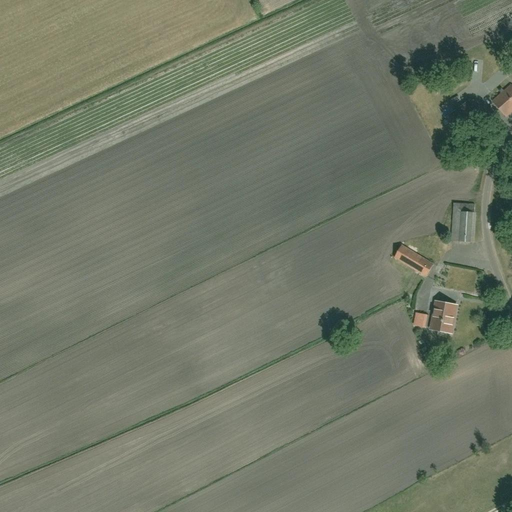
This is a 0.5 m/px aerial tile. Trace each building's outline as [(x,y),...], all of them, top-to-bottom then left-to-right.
[(507,118),(511,112),(511,84),(511,85),(493,102),(507,118)] [(481,136),(493,129),(485,115),(483,116),(471,100),(446,118),(457,134),(474,122),(477,126),(476,127),(481,136)] [(474,244),(477,213),(475,213),(475,205),(454,203),(451,242),(474,244)] [(427,277),(434,265),(402,246),(395,258),(427,277)] [(452,333),(456,314),(457,306),(437,302),(432,330),(452,333)] [(479,378),(498,371),(495,363),(476,371),(479,378)]
